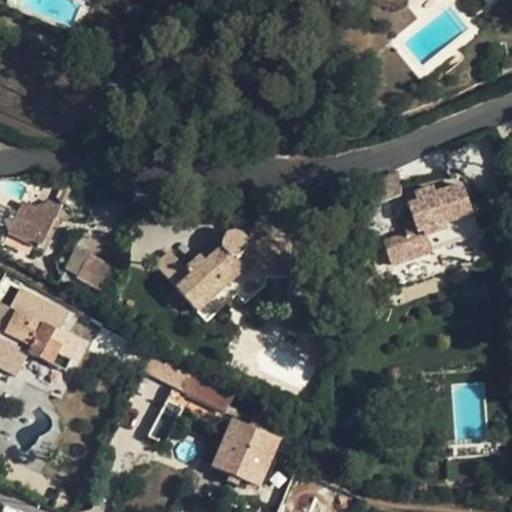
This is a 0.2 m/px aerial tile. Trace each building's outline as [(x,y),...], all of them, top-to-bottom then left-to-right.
[(113,77),(135,85),(141,68),(119,60),(113,77)] [(135,85),(149,90),(154,71),(141,68),(135,85)] [(400,194),(398,173),(376,182),(378,201),(400,194)] [(383,242),(392,266),(432,253),(431,250),(460,240),(454,221),(473,215),(462,184),(435,192),(433,187),(405,196),(413,219),(401,223),(404,235),(383,242)] [(0,193),(0,229),(42,248),(60,209),(47,203),(46,205),(43,213),(33,209),(0,193)] [(170,251),(153,265),(206,323),(236,295),(245,304),(266,285),(266,274),(289,275),(291,242),(245,241),(244,237),(241,235),(237,234),(233,234),(230,235),(227,238),(225,240),(225,246),(222,248),(192,275),(170,251)] [(112,269),(90,257),(79,278),(101,290),(112,269)] [(24,281),(20,289),(37,298),(41,290),(24,281)] [(64,315),(37,301),(24,296),(16,310),(57,330),(64,315)] [(0,366),(17,375),(28,353),(53,365),(62,346),(52,341),(56,331),(57,330),(16,310),(7,329),(4,327),(0,333),(0,366)] [(73,340),(56,331),(52,341),(62,346),(68,349),(73,340)] [(151,351),(111,333),(103,349),(143,368),(151,351)] [(59,368),(68,349),(62,346),(53,365),(59,368)] [(231,390),(151,351),(143,368),(179,387),(197,396),(225,408),(231,390)] [(280,440),(233,420),(213,468),(259,488),(280,440)] [(508,453),(496,454),(497,471),(509,470),(508,453)] [(488,458),(464,459),(464,472),(489,472),(488,458)]
